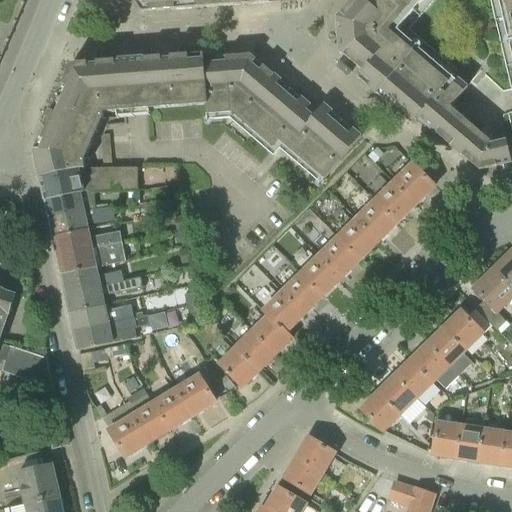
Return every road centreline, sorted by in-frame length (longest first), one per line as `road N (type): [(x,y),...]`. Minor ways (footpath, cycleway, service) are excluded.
road 1 (residential): [(1,130),(28,177),(96,511)]
road 2 (residential): [(511,218),(440,248),(295,403)]
road 3 (residential): [(511,501),(379,457),(295,403)]
road 4 (residential): [(295,403),(183,511)]
road 5 (residential): [(1,130),(56,0)]
